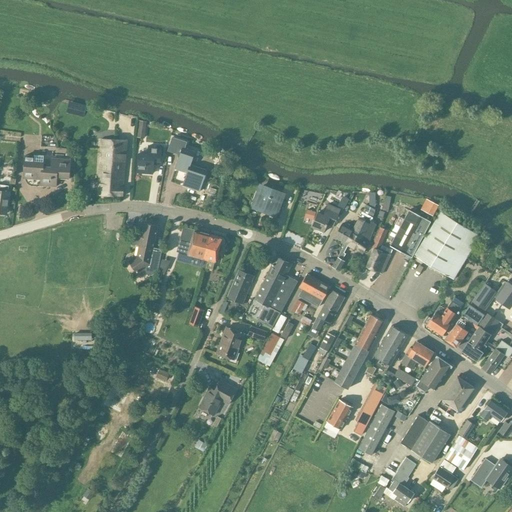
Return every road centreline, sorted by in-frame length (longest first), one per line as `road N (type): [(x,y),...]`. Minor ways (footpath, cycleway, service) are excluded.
road 1 (unclassified): [(511,399),(402,317),(311,262),(246,235)]
road 2 (unclassified): [(114,511),(154,447),(246,235)]
road 3 (unclassified): [(246,235),(126,207),(0,235)]
